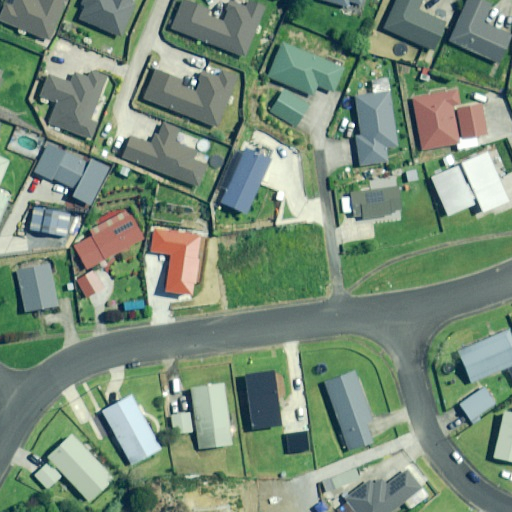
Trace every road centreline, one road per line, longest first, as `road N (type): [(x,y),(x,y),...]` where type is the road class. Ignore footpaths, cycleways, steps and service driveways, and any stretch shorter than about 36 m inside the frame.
road 1 (residential): [(21,402),(65,365),(100,350),(390,310)]
road 2 (residential): [(511,503),(438,452),(390,310)]
road 3 (unknown): [(340,316),(312,128)]
road 4 (residential): [(390,310),(511,274)]
